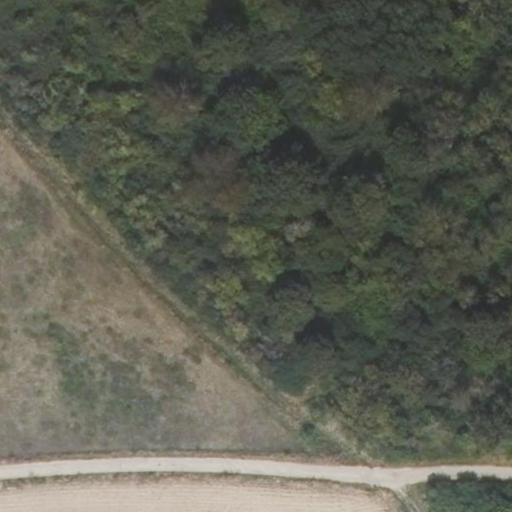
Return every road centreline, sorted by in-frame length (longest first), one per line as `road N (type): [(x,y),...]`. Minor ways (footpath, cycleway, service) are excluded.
road 1 (track): [(0,477),(228,468),(390,477)]
road 2 (track): [(390,477),(511,479)]
